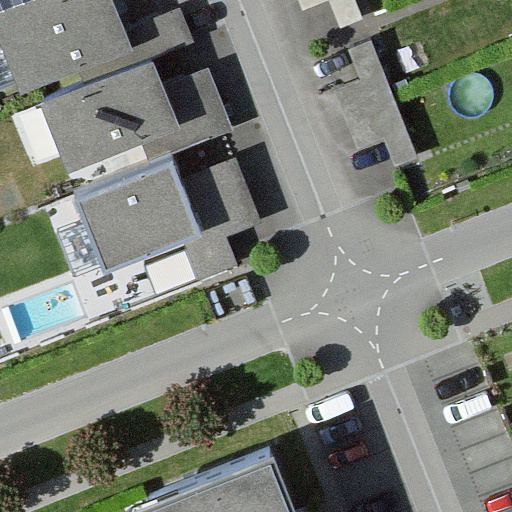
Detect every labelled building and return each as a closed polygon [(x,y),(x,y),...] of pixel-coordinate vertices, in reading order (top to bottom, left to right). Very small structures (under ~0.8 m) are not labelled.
[(0,0),(0,51),(14,89),(127,46),(109,0),(0,0)] [(183,0),(141,10),(149,41),(191,31),(183,0)] [(357,24),(347,0),(290,0),(296,13),(321,3),(332,33),(357,24)] [(411,163),(366,43),(343,52),(354,81),(327,91),(350,152),(376,143),(387,172),(411,163)] [(174,126),(147,57),(36,100),(63,169),(174,126)] [(175,181),(166,158),(68,196),(97,269),(175,239),(194,287),(236,270),(224,240),(256,227),(230,159),(175,181)] [(293,511),(266,445),(138,496),(144,511),(293,511)]
